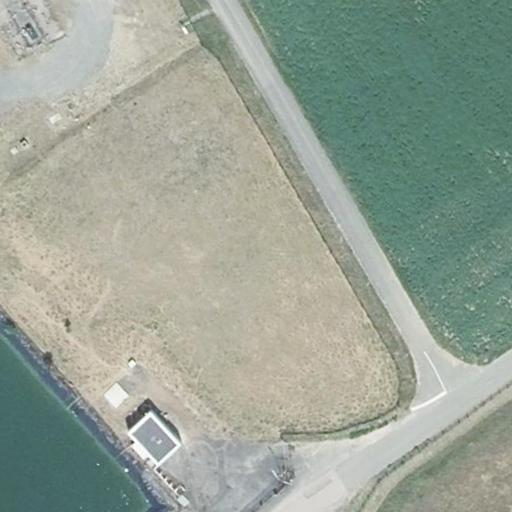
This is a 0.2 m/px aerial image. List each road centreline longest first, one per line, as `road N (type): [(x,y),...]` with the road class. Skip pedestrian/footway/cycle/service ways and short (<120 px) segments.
road 1 (track): [(220,0),(452,402)]
road 2 (unclassified): [(294,511),(511,360)]
